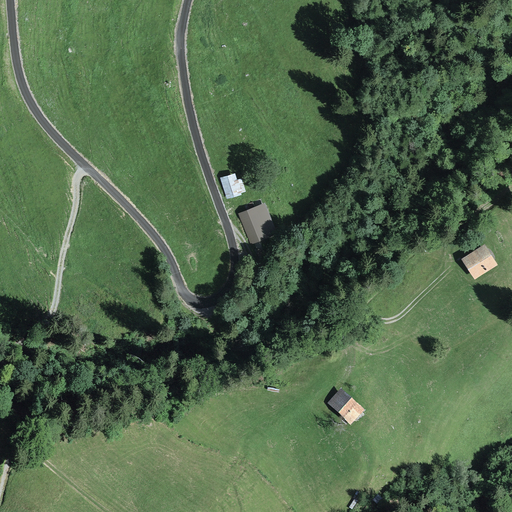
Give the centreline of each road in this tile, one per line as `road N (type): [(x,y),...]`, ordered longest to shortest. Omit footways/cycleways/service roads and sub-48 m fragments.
road 1 (track): [(12,0),(28,99),(174,263),(184,294),(207,302),(225,288),(234,259),(188,115),(179,65),(185,0)]
road 2 (track): [(84,167),(49,317),(0,360)]
